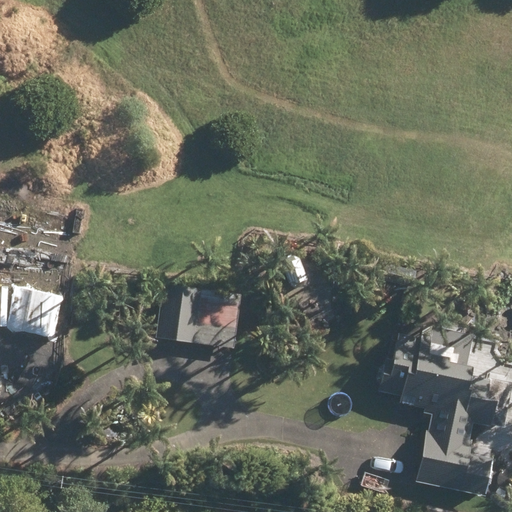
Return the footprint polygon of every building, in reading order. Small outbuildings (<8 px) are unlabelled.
[(69,234),(23,230),(21,248),(67,253),(69,234)] [(281,262),(289,285),(307,278),(298,255),(281,262)] [(356,255),(354,267),(364,269),(367,257),(356,255)] [(380,281),(412,288),(416,270),(384,262),(380,281)] [(347,314),(324,276),(307,286),(330,324),(347,314)] [(155,337),(232,347),(239,293),(163,283),(155,337)] [(425,432),(415,480),(484,494),(492,458),(467,453),(470,440),(468,440),(472,421),(501,427),(511,382),(470,374),(471,365),(464,363),(471,334),(432,326),(430,335),(421,333),(420,338),(397,333),(392,359),(385,358),(378,389),(401,394),(400,403),(425,408),(424,411),(433,413),(429,432),(425,432)]
